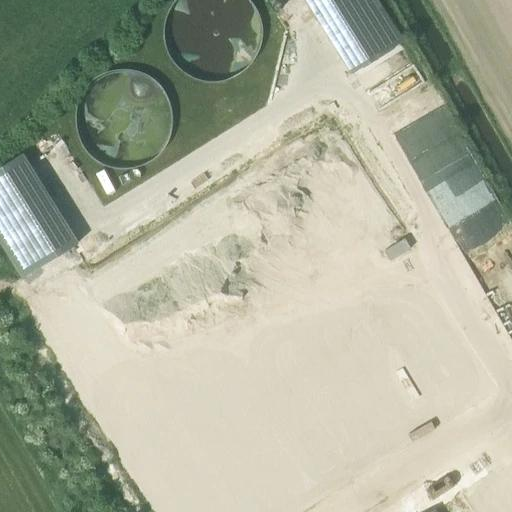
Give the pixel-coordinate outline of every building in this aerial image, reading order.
[(163,25),(163,31),(163,33),(163,39),(165,46),(167,51),(170,59),(175,65),(179,69),(185,74),(191,76),(196,79),(205,81),(211,81),(218,81),(226,80),(232,78),(238,75),(243,71),(247,67),(252,62),(255,58),(258,52),(260,45),(262,39),(262,32),(262,25),(260,19),(257,10),(255,5),(250,0),(174,0),(172,2),(169,8),(167,13),(165,18),(163,25)] [(306,0),(352,73),(404,41),(378,0),(306,0)] [(86,86),(81,93),(77,101),(75,109),(74,118),(75,126),(77,135),(81,143),(86,150),(92,156),(99,161),(107,164),(115,167),(124,167),(133,167),(141,164),(149,161),(156,156),(162,150),(167,143),(171,135),(173,126),(174,118),(173,109),(171,101),(167,93),(162,86),(156,80),(149,75),(141,71),(133,69),(124,68),(115,69),(107,71),(99,75),(92,80),(86,86)] [(22,153),(0,167),(0,242),(22,278),(78,243),(22,153)] [(384,251),(390,261),(411,248),(405,239),(384,251)] [(160,511),(297,511),(502,401),(431,270),(312,334),(309,329),(229,372),(239,389),(126,450),(160,511)] [(511,511),(511,460),(461,492),(448,470),(412,493),(419,505),(422,502),(428,511),(511,511)]
